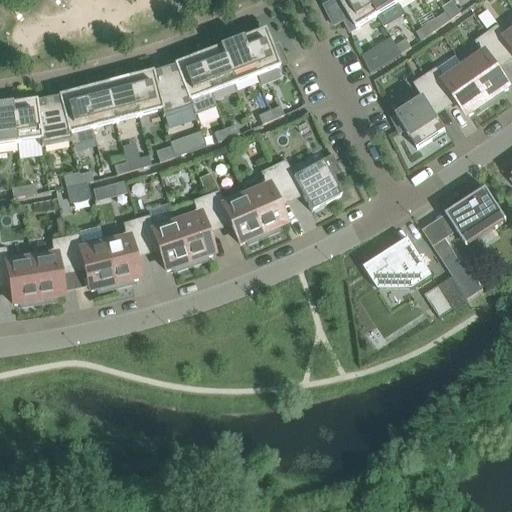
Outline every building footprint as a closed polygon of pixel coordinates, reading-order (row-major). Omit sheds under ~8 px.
[(356,30),(377,18),(366,0),(338,0),(346,13),(341,16),(346,25),(350,34),(351,33),(352,33),(351,33),(356,30)] [(366,0),(377,18),(398,5),(395,0),(366,0)] [(436,20),(441,29),(451,22),(446,14),(436,20)] [(431,35),(441,29),(436,20),(426,27),(431,35)] [(511,27),(504,34),(498,26),(486,35),(503,58),(511,51),(511,27)] [(265,31),(242,40),(256,77),(279,69),(279,68),(284,66),(285,66),(286,66),(282,57),(277,48),(272,50),(265,31)] [(492,66),(503,58),(486,35),(474,43),(483,55),(464,68),(491,107),(493,106),(492,105),(505,97),(503,93),(508,90),(492,66)] [(233,86),(256,77),(242,40),(219,49),(233,86)] [(396,47),(401,56),(411,49),(406,41),(396,47)] [(396,47),(395,45),(381,54),(388,64),(401,56),(396,47)] [(211,95),(233,86),(219,49),(196,58),(211,95)] [(190,103),(211,95),(196,58),(173,67),(174,68),(188,104),(190,103)] [(192,110),(190,103),(188,104),(174,68),(153,75),(163,112),(161,113),(162,120),(192,110)] [(489,108),(491,107),(464,68),(446,81),(437,69),(425,77),(441,101),(452,93),(469,117),(474,113),(476,117),(489,108)] [(152,73),(129,79),(139,118),(161,113),(163,112),(153,75),(152,73)] [(430,108),(441,101),(425,77),(413,85),(423,101),(394,119),(392,120),(400,136),(402,135),(401,134),(405,131),(417,151),(433,141),(434,142),(445,135),(444,133),(445,132),(430,108)] [(115,124),(139,118),(129,79),(105,86),(115,124)] [(91,131),(115,124),(105,86),(81,92),(91,131)] [(70,136),(91,131),(81,92),(58,98),(58,99),(68,137),(70,136)] [(71,143),(70,136),(68,137),(58,99),(36,104),(42,142),(40,142),(41,149),(71,143)] [(36,102),(12,105),(18,145),(40,142),(42,142),(36,104),(36,102)] [(0,147),(18,145),(12,105),(0,107),(0,147)] [(269,113),(273,122),(284,117),(280,108),(269,113)] [(262,127),(273,122),(269,113),(258,118),(262,127)] [(225,131),(228,140),(239,136),(236,127),(225,131)] [(217,145),(228,140),(225,131),(213,136),(217,145)] [(204,150),(199,135),(172,144),(177,159),(204,150)] [(170,148),(155,154),(159,165),(174,160),(170,148)] [(339,174),(334,164),(331,158),(329,159),(294,179),(285,162),(272,168),(285,194),(298,188),(311,213),(312,213),(313,215),(326,208),(325,206),(341,198),(330,177),(336,173),(337,175),(339,174)] [(125,164),(128,174),(140,171),(137,161),(125,164)] [(116,177),(128,174),(125,164),(114,168),(116,177)] [(273,200),(285,194),(272,168),(260,175),(264,183),(243,192),(264,240),(266,239),(280,233),(278,229),(284,227),(273,200)] [(78,175),(81,186),(93,183),(91,174),(79,176),(79,174),(78,175)] [(66,190),(81,186),(78,175),(63,178),(66,190)] [(23,188),(25,198),(36,196),(35,186),(23,188)] [(13,201),(25,198),(23,188),(11,191),(13,201)] [(496,206),(486,191),(483,193),(481,190),(475,195),(476,197),(446,217),(466,248),(507,222),(505,220),(509,217),(500,204),(496,206)] [(262,241),(264,240),(243,192),(222,201),(218,193),(205,198),(216,225),(228,220),(240,246),(246,243),(248,247),(262,241)] [(203,230),(216,225),(205,198),(192,203),(195,212),(174,219),(191,269),(193,268),(207,263),(206,259),(212,257),(203,230)] [(191,269),(174,219),(152,226),(149,218),(136,222),(144,249),(157,245),(166,273),(173,270),(174,274),(188,269),(189,269),(191,269)] [(131,253),(144,249),(136,222),(122,226),(125,234),(103,240),(115,291),(118,291),(118,290),(132,286),(132,283),(138,281),(131,253)] [(455,256),(446,241),(441,234),(429,242),(443,264),(455,256)] [(115,291),(103,240),(80,245),(79,237),(65,239),(71,268),(84,265),(91,293),(97,291),(98,295),(113,291),(113,292),(115,291)] [(57,270),(71,268),(65,239),(51,242),(52,251),(30,255),(39,307),(41,307),(41,306),(56,304),(55,300),(62,299),(57,270)] [(433,279),(410,244),(388,258),(387,255),(364,270),(376,288),(418,288),(433,279)] [(39,307),(30,255),(7,259),(6,249),(0,250),(0,279),(9,278),(14,307),(20,306),(21,309),(36,307),(39,307)] [(467,302),(452,279),(438,288),(453,311),(467,302)]
